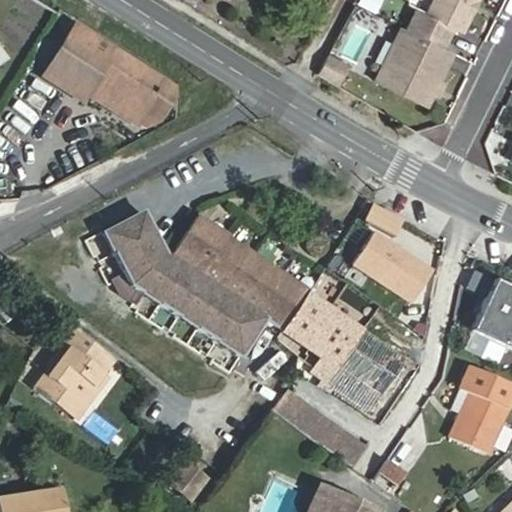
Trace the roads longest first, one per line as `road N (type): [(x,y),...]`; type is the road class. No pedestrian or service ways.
road 1 (residential): [(0,241),(49,222),(250,106),(266,87)]
road 2 (secondary): [(266,87),(437,186)]
road 3 (residential): [(437,186),(511,37)]
road 4 (secondary): [(126,0),(266,87)]
